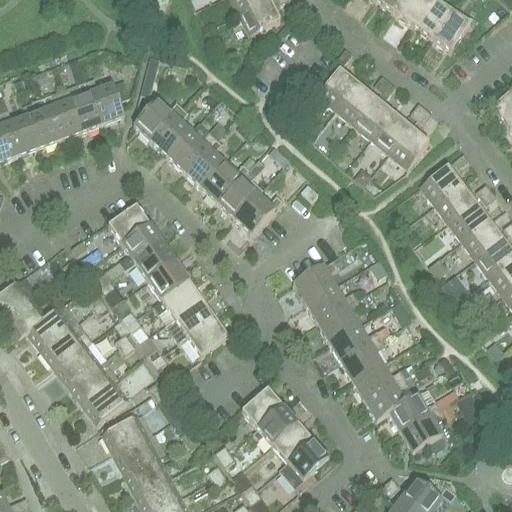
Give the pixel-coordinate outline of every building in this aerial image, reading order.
[(269,6),(266,0),(229,0),(228,1),(239,21),(269,6)] [(291,4),(288,0),(280,0),(276,2),(279,10),(291,4)] [(393,19),(405,0),(378,0),(374,6),(393,19)] [(412,31),(431,3),(426,0),(405,0),(393,19),(412,31)] [(431,44),(450,16),(431,3),(412,31),(431,44)] [(280,27),(269,6),(239,21),(249,42),(280,27)] [(451,58),(470,29),(450,16),(431,44),(451,58)] [(344,70),(352,60),(345,55),(337,64),(344,70)] [(151,64),(149,71),(157,74),(159,66),(151,64)] [(335,116),(357,90),(339,75),(317,101),(335,116)] [(82,76),(74,79),(77,90),(86,87),(82,76)] [(43,77),(34,80),(38,91),(46,88),(43,77)] [(373,92),(380,97),(388,87),(382,82),(373,92)] [(22,84),(13,87),(17,99),(26,95),(22,84)] [(102,131),(124,123),(118,107),(129,103),(123,86),(98,96),(94,84),(86,87),(102,131)] [(102,131),(86,87),(77,90),(81,102),(68,107),(80,139),(102,131)] [(395,93),(388,87),(380,97),(387,103),(395,93)] [(353,131),(375,104),(357,90),(335,116),(353,131)] [(144,91),(141,100),(149,102),(152,93),(144,91)] [(507,132),(511,127),(511,96),(491,114),(507,132)] [(80,139),(68,107),(55,111),(51,100),(43,103),(59,147),(80,139)] [(8,114),(4,103),(0,104),(0,116),(0,117),(8,114)] [(31,107),(35,119),(26,122),(38,155),(59,147),(43,103),(31,107)] [(191,104),(183,113),(189,119),(198,110),(191,104)] [(371,145),(392,119),(375,104),(353,131),(371,145)] [(151,147),(183,113),(176,107),(168,116),(157,106),(133,131),(151,147)] [(410,119),(417,125),(425,115),(418,109),(410,119)] [(167,163),(191,138),(180,128),(189,119),(183,113),(151,147),(167,163)] [(432,120),(425,115),(417,125),(424,130),(432,120)] [(38,155),(26,122),(12,127),(8,116),(0,118),(16,162),(38,155)] [(0,168),(16,162),(0,118),(0,168)] [(388,160),(410,133),(392,119),(371,145),(388,160)] [(218,130),(210,138),(216,144),(224,135),(218,130)] [(407,175),(428,148),(410,133),(388,160),(407,175)] [(201,147),(191,138),(167,163),(184,178),(216,144),(210,138),(201,147)] [(201,194),(224,169),(214,159),(222,150),(216,144),(184,178),(201,194)] [(458,174),(468,167),(463,160),(453,167),(458,174)] [(250,162),(243,169),(248,175),(256,167),(250,162)] [(258,166),(249,175),(256,181),(264,172),(258,166)] [(217,210),(249,175),(248,175),(243,169),(234,179),(224,169),(201,194),(217,210)] [(434,211),(461,191),(447,172),(420,192),(434,211)] [(234,225),(257,200),(247,190),(256,181),(249,175),(217,210),(234,225)] [(355,182),(354,183),(363,191),(363,190),(371,181),(365,176),(359,177),(355,182)] [(318,199),(307,190),(301,198),(311,207),(318,199)] [(476,198),(481,204),(491,197),(486,190),(476,198)] [(448,229),(475,209),(461,191),(434,211),(448,229)] [(496,204),(491,197),(481,204),(486,211),(496,204)] [(251,241),(275,216),(274,216),(283,207),(276,201),(268,210),(257,200),(234,225),(251,241)] [(454,238),(461,248),(489,227),(475,209),(448,229),(454,238)] [(121,250),(149,231),(136,211),(108,231),(121,250)] [(411,247),(425,236),(418,227),(404,238),(411,247)] [(475,266),(503,245),(489,227),(461,248),(475,266)] [(511,227),(503,234),(508,241),(511,237),(511,227)] [(124,276),(134,269),(162,249),(149,231),(121,250),(129,261),(119,268),(124,276)] [(489,284),(511,266),(511,257),(503,245),(475,266),(489,284)] [(76,261),(87,253),(82,246),(71,254),(76,261)] [(147,288),(175,268),(162,249),(134,269),(147,288)] [(63,272),(68,279),(78,272),(73,265),(63,272)] [(335,292),(327,280),(338,274),(333,266),(323,272),(322,272),(293,290),(305,310),(335,292)] [(503,302),(511,295),(511,266),(489,284),(503,302)] [(160,307),(188,287),(175,268),(147,288),(160,307)] [(83,279),(78,272),(68,279),(72,286),(83,279)] [(94,286),(99,293),(110,286),(105,279),(94,286)] [(114,293),(110,286),(99,293),(104,300),(114,293)] [(173,325),(202,306),(188,287),(160,307),(173,325)] [(0,323),(3,328),(31,307),(16,288),(0,300),(0,323)] [(317,330),(357,305),(353,298),(342,305),(335,292),(305,310),(317,330)] [(511,314),(511,295),(503,302),(511,314)] [(89,309),(94,316),(104,309),(99,302),(89,309)] [(358,331),(351,319),(362,313),(357,305),(317,330),(329,349),(358,331)] [(186,344),(215,325),(202,306),(173,325),(186,344)] [(29,337),(44,325),(44,324),(31,307),(3,328),(18,347),(29,338),(29,337)] [(109,316),(104,309),(94,316),(98,324),(109,316)] [(42,355),(70,335),(55,316),(44,324),(44,325),(29,337),(29,338),(42,355)] [(121,325),(125,331),(136,324),(131,316),(120,324),(121,325)] [(405,321),(398,325),(402,332),(409,328),(411,326),(408,321),(407,320),(405,321)] [(141,331),(136,324),(125,331),(129,337),(130,338),(141,331)] [(121,325),(115,330),(122,341),(125,339),(129,337),(125,331),(121,325)] [(200,363),(228,344),(215,325),(186,344),(200,363)] [(341,369),(381,345),(376,337),(365,343),(358,331),(329,349),(341,369)] [(385,332),(376,337),(381,345),(389,339),(385,332)] [(56,374),(84,353),(70,335),(42,355),(56,374)] [(115,347),(120,354),(130,347),(125,339),(122,341),(115,347)] [(382,370),(374,358),(385,352),(381,345),(341,369),(352,388),(382,370)] [(135,354),(130,347),(120,354),(125,361),(135,354)] [(70,392),(97,371),(84,353),(56,374),(70,392)] [(146,361),(151,368),(162,361),(157,354),(146,361)] [(166,368),(162,361),(151,368),(156,375),(166,368)] [(145,370),(133,376),(142,392),(153,386),(145,370)] [(364,408),(404,384),(400,376),(389,383),(382,370),(352,388),(364,408)] [(84,410),(111,389),(97,371),(70,392),(84,410)] [(405,373),(400,376),(404,384),(410,380),(405,373)] [(410,380),(404,384),(409,391),(414,388),(410,380)] [(405,410),(405,409),(398,397),(409,391),(404,384),(364,408),(376,428),(389,421),(388,420),(405,410)] [(147,394),(152,401),(163,394),(158,387),(147,394)] [(98,429),(126,408),(111,389),(84,410),(98,429)] [(168,401),(163,394),(152,401),(157,408),(168,401)] [(257,435),(282,413),(267,395),(241,417),(257,435)] [(454,395),(435,406),(435,408),(440,415),(455,406),(459,404),(454,395)] [(400,439),(440,415),(435,408),(425,414),(417,401),(405,409),(405,410),(388,420),(389,421),(400,439)] [(455,406),(440,415),(444,423),(447,426),(461,418),(455,406)] [(272,452),(297,430),(282,413),(257,435),(257,436),(253,440),(258,446),(263,442),(272,452)] [(445,447),(434,429),(444,423),(440,415),(400,439),(412,460),(428,450),(431,456),(436,457),(444,452),(445,447)] [(145,444),(134,423),(104,439),(115,460),(145,444)] [(286,469),(312,447),(297,430),(272,452),(286,469)] [(181,441),(185,449),(196,441),(191,434),(181,441)] [(108,461),(99,440),(75,451),(84,471),(108,461)] [(201,448),(196,441),(185,449),(190,456),(201,448)] [(156,464),(145,444),(115,460),(126,480),(156,464)] [(311,479),(328,465),(312,447),(286,469),(279,476),(294,494),(302,487),(311,479)] [(214,459),(219,466),(230,459),(225,451),(214,459)] [(0,468),(8,465),(4,456),(0,458),(0,468)] [(235,466),(230,459),(219,466),(224,473),(235,466)] [(167,484),(156,464),(126,480),(137,500),(167,484)] [(207,479),(212,486),(222,479),(217,472),(207,479)] [(241,497),(246,504),(256,497),(251,489),(242,477),(233,485),(241,497)] [(227,486),(222,479),(212,486),(217,493),(227,486)] [(302,487),(294,494),(299,500),(316,485),(311,479),(302,487)] [(163,511),(178,504),(167,484),(137,500),(143,511),(163,511)] [(392,484),(385,489),(394,499),(400,493),(392,484)] [(401,504),(410,511),(445,511),(447,510),(415,486),(401,504)] [(387,505),(394,499),(385,489),(379,495),(387,505)] [(261,504),(256,497),(246,504),(250,511),(261,504)] [(0,511),(29,511),(26,504),(7,511),(2,499),(0,499),(0,511)]
